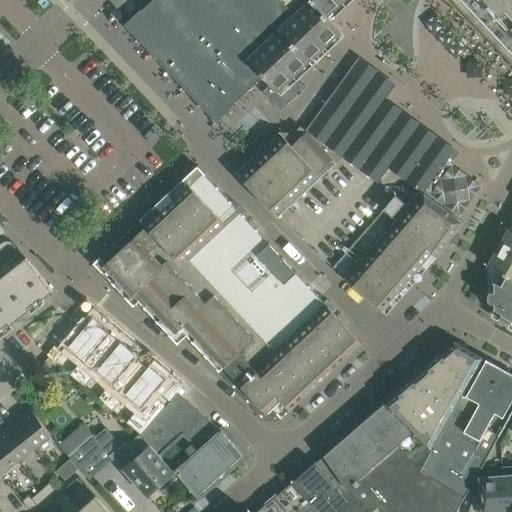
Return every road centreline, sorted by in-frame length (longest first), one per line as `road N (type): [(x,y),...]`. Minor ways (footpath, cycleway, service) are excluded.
road 1 (residential): [(398,351),(203,152)]
road 2 (residential): [(276,447),(86,285)]
road 3 (unknown): [(511,164),(448,109),(362,8)]
road 4 (residential): [(203,152),(199,130),(85,5)]
road 5 (residential): [(203,152),(70,273)]
road 6 (residential): [(398,351),(276,447)]
road 7 (residential): [(511,349),(441,307),(398,351)]
road 8 (residential): [(0,386),(33,360),(86,285)]
road 9 (residential): [(0,92),(85,5)]
